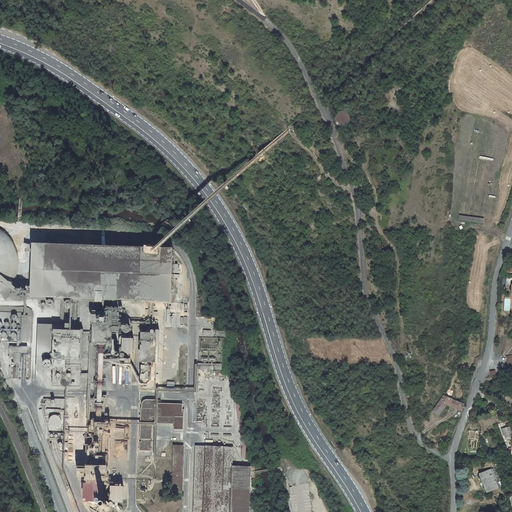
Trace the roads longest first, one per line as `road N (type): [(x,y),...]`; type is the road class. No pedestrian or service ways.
road 1 (primary): [(0,40),(89,87),(159,139),(198,181),(248,262),(299,419),(360,511)]
road 2 (unclassified): [(451,459),(418,442),(363,283),(354,188),(333,129),(293,52),(258,12)]
road 3 (unclassified): [(451,459),(489,361),(496,273),(511,224)]
road 4 (unknown): [(32,365),(37,436),(60,511)]
